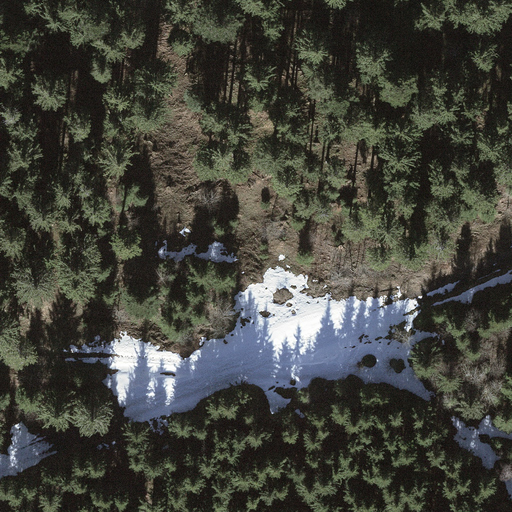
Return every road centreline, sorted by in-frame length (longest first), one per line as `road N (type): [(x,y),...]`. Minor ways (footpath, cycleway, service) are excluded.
road 1 (track): [(511,258),(0,470)]
road 2 (track): [(0,362),(54,356),(249,371)]
